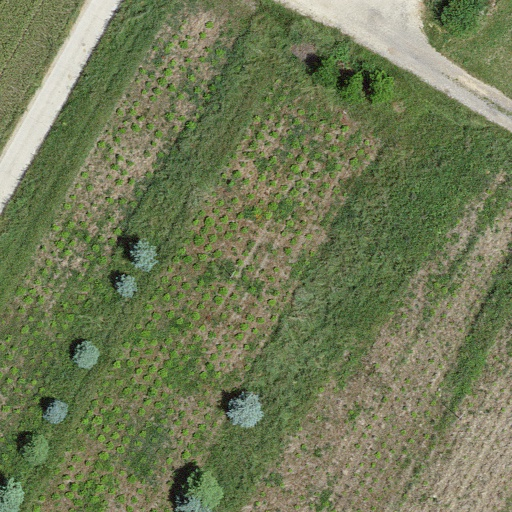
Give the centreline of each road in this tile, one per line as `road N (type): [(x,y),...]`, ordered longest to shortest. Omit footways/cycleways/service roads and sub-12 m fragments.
road 1 (track): [(291,0),(511,109)]
road 2 (track): [(117,0),(0,208)]
